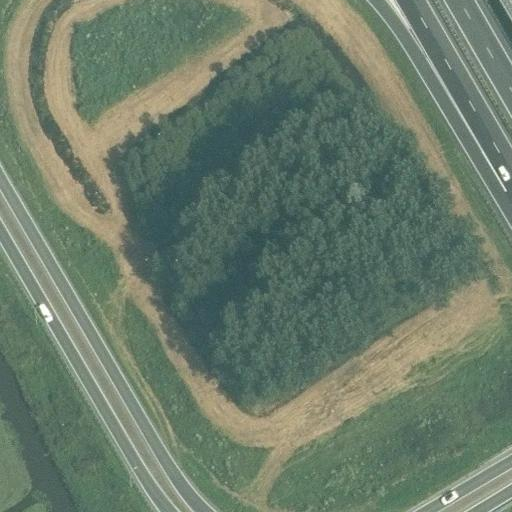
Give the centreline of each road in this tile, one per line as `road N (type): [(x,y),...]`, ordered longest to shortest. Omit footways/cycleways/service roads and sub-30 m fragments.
road 1 (trunk): [(201,511),(0,178)]
road 2 (trunk): [(0,226),(175,511)]
road 3 (trunk): [(374,0),(511,213)]
road 4 (trunk): [(408,0),(511,176)]
